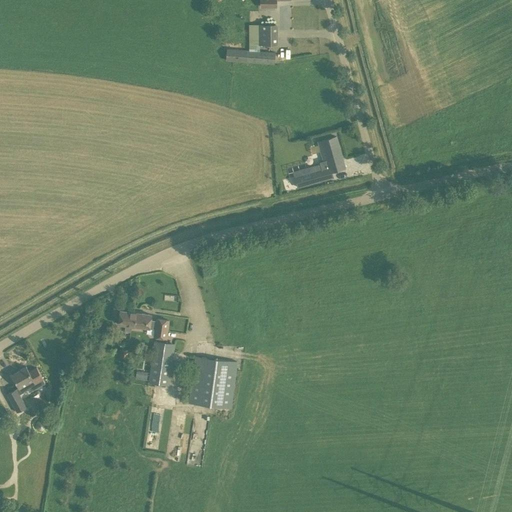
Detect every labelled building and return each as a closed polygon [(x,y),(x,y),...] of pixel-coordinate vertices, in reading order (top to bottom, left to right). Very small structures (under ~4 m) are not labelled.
[(276,46),(276,24),(259,25),(259,46),(276,46)] [(226,61),(274,64),(275,52),(227,48),(226,61)] [(319,162),(320,163),(311,166),(312,171),(315,182),(333,177),(331,171),(345,167),(341,155),(340,156),(337,144),(338,144),(336,136),(318,141),(323,161),(319,162)] [(131,331),(132,325),(135,325),(137,312),(120,309),(118,323),(125,324),(125,331),(131,331)] [(153,314),(137,312),(135,325),(152,328),(155,328),(154,336),(166,337),(169,320),(157,318),(156,320),(153,320),(153,314)] [(154,341),(148,382),(169,386),(175,344),(154,341)] [(230,408),(237,361),(196,356),(189,402),(230,408)] [(17,373),(12,376),(19,387),(6,394),(17,412),(27,407),(20,394),(27,389),(29,392),(45,383),(43,379),(44,379),(36,367),(28,371),(26,367),(17,372),(17,373)]
